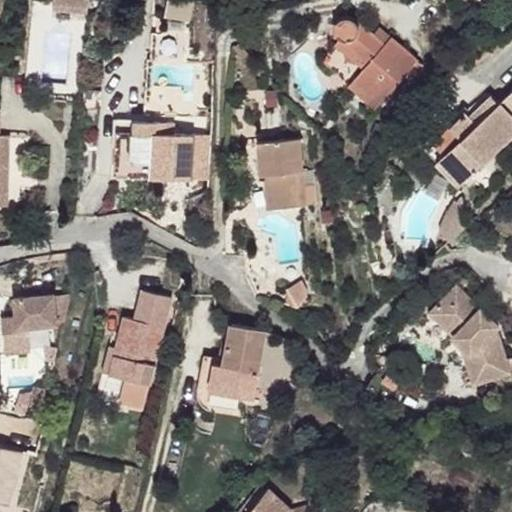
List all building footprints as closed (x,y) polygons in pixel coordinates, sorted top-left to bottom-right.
[(88,6),(54,3),(54,12),(88,14),(88,6)] [(359,83),(350,93),(380,114),(381,113),(390,121),(420,86),(411,79),(416,73),(386,48),(379,57),(355,37),(351,34),(348,33),(346,32),(343,32),(341,33),(339,35),(335,38),(335,40),(334,41),(334,44),(335,48),(336,50),(338,54),(366,74),(359,83)] [(366,74),(338,54),(333,60),(359,83),(366,74)] [(179,91),(150,88),(148,111),(177,114),(179,91)] [(511,91),(501,102),(511,114),(511,91)] [(380,114),(350,93),(346,98),(375,121),(380,114)] [(467,112),(436,142),(470,179),(511,137),(511,114),(501,102),(496,97),(474,119),(467,112)] [(0,207),(21,209),(23,138),(12,137),(12,113),(0,112),(0,207)] [(176,119),(120,115),(116,170),(207,179),(211,135),(175,132),(176,119)] [(300,137),(265,142),(272,213),(310,209),(300,137)] [(261,212),(272,213),(265,142),(252,144),(261,212)] [(466,208),(450,222),(460,234),(477,220),(478,209),(466,208)] [(276,256),(250,259),(252,283),(279,280),(276,256)] [(455,290),(445,301),(449,306),(460,295),(455,290)] [(21,310),(9,310),(10,327),(24,328),(24,323),(63,322),(63,294),(22,293),(21,310)] [(171,299),(143,293),(135,321),(125,320),(117,348),(110,376),(138,384),(150,386),(171,299)] [(445,301),(429,315),(463,347),(470,375),(500,366),(494,344),(488,339),(496,330),(460,295),(449,306),(445,301)] [(210,364),(210,378),(230,373),(235,400),(242,402),(251,401),(259,333),(222,328),(218,365),(210,364)] [(500,366),(470,375),(474,388),(510,379),(496,330),(488,339),(494,344),(500,366)] [(117,348),(110,347),(103,375),(110,376),(117,348)] [(230,373),(210,378),(207,397),(235,400),(230,373)] [(150,386),(138,384),(132,407),(145,410),(150,386)] [(23,451),(0,445),(0,502),(10,505),(23,451)] [(293,511),(294,511),(268,488),(249,511),(293,511)] [(8,511),(10,505),(0,502),(0,511),(8,511)] [(294,511),(293,511),(312,511),(300,503),(294,511)]
